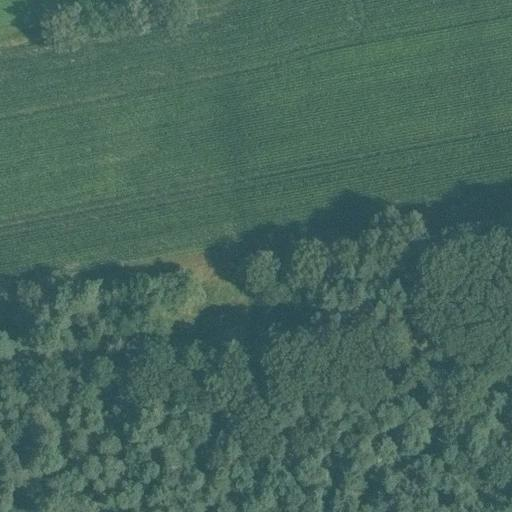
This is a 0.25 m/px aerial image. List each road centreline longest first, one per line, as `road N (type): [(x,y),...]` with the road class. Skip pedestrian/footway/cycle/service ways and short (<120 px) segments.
road 1 (track): [(0,403),(307,389)]
road 2 (track): [(195,391),(193,355),(0,369)]
